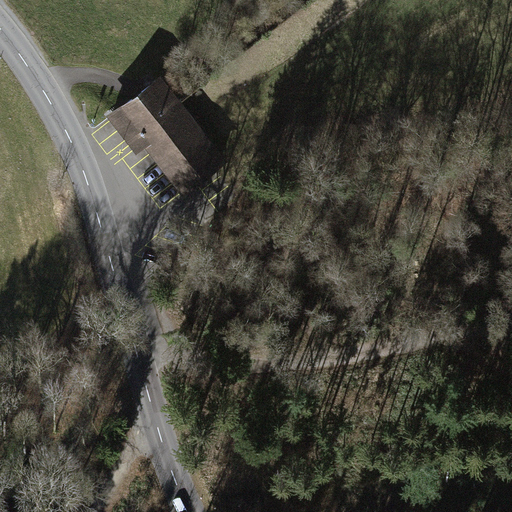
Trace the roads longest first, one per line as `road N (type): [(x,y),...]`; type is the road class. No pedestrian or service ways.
road 1 (secondary): [(0,29),(82,169),(189,511)]
road 2 (track): [(511,306),(377,350),(220,366),(134,346)]
